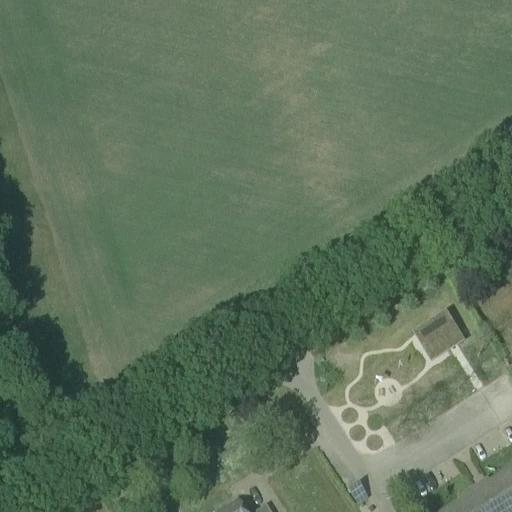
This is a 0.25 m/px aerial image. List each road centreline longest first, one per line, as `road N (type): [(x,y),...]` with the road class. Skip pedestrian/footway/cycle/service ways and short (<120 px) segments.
road 1 (unclassified): [(29,511),(511,205)]
road 2 (unknown): [(368,490),(510,403)]
road 3 (unknown): [(283,349),(368,490)]
